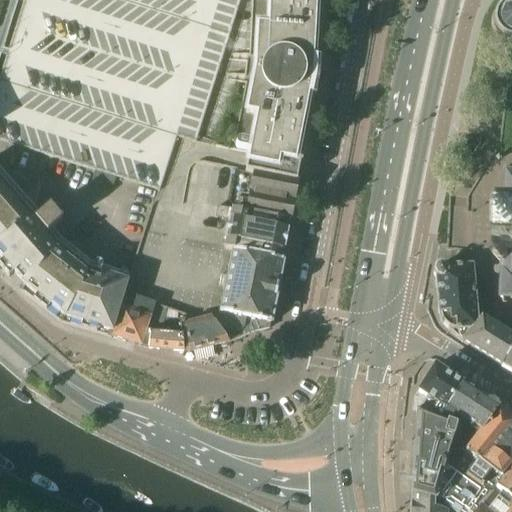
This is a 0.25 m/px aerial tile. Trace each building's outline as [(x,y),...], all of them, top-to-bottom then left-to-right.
[(11,0),(0,35),(0,141),(159,192),(176,138),(195,144),(240,0),(11,0)] [(268,0),(267,28),(256,27),(255,58),(251,84),(246,114),(256,116),(251,144),(240,142),(239,142),(237,142),(236,144),(235,145),(235,147),(236,148),(237,150),(239,150),(249,152),(249,154),(247,161),(246,170),(297,180),(298,172),(300,164),(301,164),(309,124),(308,124),(313,98),(315,98),(317,89),(319,79),(319,69),(320,59),(317,59),(319,33),(320,33),(321,0),(268,0)] [(511,2),(509,2),(503,4),(499,6),(496,9),(494,12),(493,16),(492,21),(493,26),(494,31),(496,35),(499,37),(503,39),(507,41),(510,41),(511,41),(511,2)] [(296,183),(297,180),(246,170),(245,173),(254,174),(250,193),(246,213),(289,222),(289,221),(290,222),(294,203),(297,183),(296,183)] [(511,173),(511,174),(510,187),(508,186),(502,195),(502,197),(508,198),(508,203),(506,203),(502,207),(502,213),(500,213),(499,226),(501,229),(500,239),(499,241),(498,254),(500,255),(500,261),(504,265),(505,265),(505,270),(497,270),(497,274),(505,274),(504,282),(506,282),(505,300),(505,305),(508,305),(509,300),(511,300),(511,173)] [(35,220),(0,179),(0,258),(2,261),(0,262),(0,267),(9,278),(13,274),(15,275),(17,278),(23,285),(24,287),(21,291),(61,323),(112,339),(128,286),(127,285),(128,283),(88,270),(57,246),(54,243),(47,234),(61,222),(49,208),(35,220)] [(289,222),(246,213),(217,207),(215,219),(229,221),(225,240),(226,241),(225,249),(241,252),(274,259),(281,260),(283,252),(284,252),(288,231),(287,231),(289,222)] [(281,261),(281,260),(274,259),(241,252),(225,249),(225,250),(232,252),(219,315),(217,324),(214,323),(229,343),(248,335),(254,332),(269,329),(270,325),(271,325),(271,321),(271,320),(272,312),(273,312),(274,308),(273,308),(275,299),(276,299),(276,296),(275,295),(276,290),(277,290),(278,287),(277,287),(279,278),(280,278),(281,274),(280,274),(281,265),(282,265),(283,262),(281,261)] [(476,316),(474,299),(471,267),(444,268),(442,267),(441,267),(440,267),(438,267),(437,267),(436,268),(435,269),(434,271),(434,272),(433,273),(434,275),(435,277),(436,278),(439,316),(440,316),(440,319),(441,322),(443,325),(444,327),(449,331),(475,330),(477,327),(476,316)] [(159,305),(142,300),(145,291),(128,286),(112,339),(142,348),(148,350),(149,350),(159,305)] [(164,323),(167,308),(159,305),(149,350),(185,353),(185,326),(184,326),(184,320),(179,320),(179,326),(164,323)] [(461,342),(470,348),(501,367),(511,346),(511,338),(502,332),(487,323),(476,316),(477,327),(475,330),(449,331),(461,342)] [(229,343),(214,323),(211,318),(185,326),(185,353),(189,353),(228,344),(229,343)] [(511,346),(501,367),(511,373),(511,346)] [(418,412),(439,420),(462,385),(434,367),(418,391),(418,394),(426,399),(418,412)] [(456,427),(477,395),(462,385),(439,420),(455,427),(456,427)] [(476,463),(511,420),(498,409),(477,395),(456,427),(455,427),(451,437),(444,463),(455,470),(466,454),(476,463)] [(417,412),(412,477),(410,505),(425,506),(444,511),(476,511),(480,507),(489,493),(464,476),(455,470),(444,463),(451,437),(455,427),(439,420),(418,412),(417,412)] [(495,490),(511,467),(511,421),(511,420),(476,463),(464,476),(489,493),(492,488),(495,490)] [(511,511),(511,467),(495,490),(492,488),(489,493),(480,507),(486,511),(496,500),(509,510),(507,511),(511,511)]
